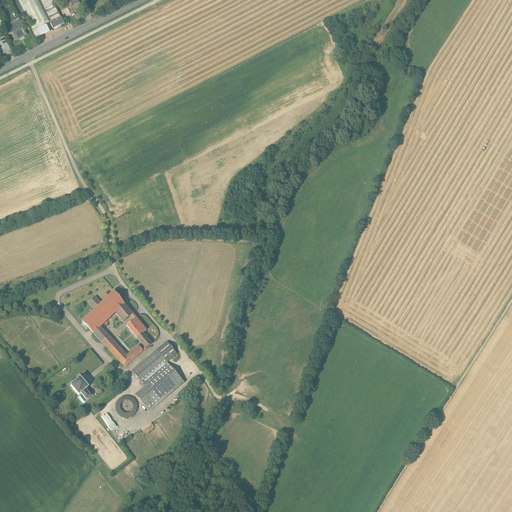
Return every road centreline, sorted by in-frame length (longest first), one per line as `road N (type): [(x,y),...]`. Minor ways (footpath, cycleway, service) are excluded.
road 1 (track): [(511,299),(379,511)]
road 2 (tertiary): [(0,70),(140,0)]
